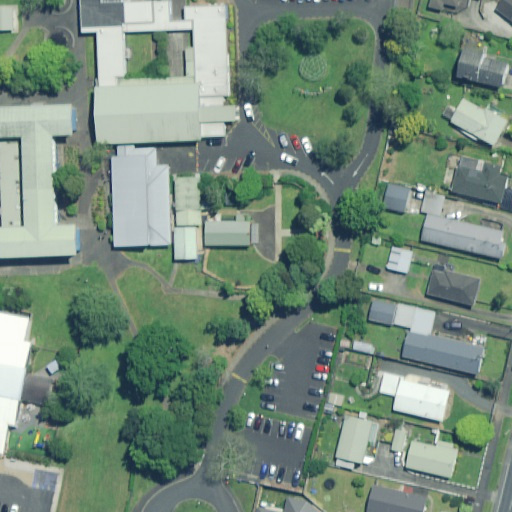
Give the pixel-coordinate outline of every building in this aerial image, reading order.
[(134,0),(84,0),(85,39),(101,39),(104,146),(208,144),(208,139),(228,139),(228,123),(241,123),(241,107),(228,107),(227,98),(232,98),(230,7),(187,8),(187,21),(174,22),(174,1),(135,2),(134,0)] [(433,0),(432,6),(447,10),(448,3),(461,7),(463,0),(433,0)] [(511,0),(505,0),(499,9),(511,17),(511,0)] [(491,51),(470,46),(464,76),(484,80),(484,81),(508,87),(511,67),(511,61),(490,57),(491,51)] [(488,109),(467,98),(460,111),(450,105),(446,114),(456,119),(454,122),(499,145),(511,121),(511,119),(489,108),(488,109)] [(5,112),(8,260),(86,258),(86,225),(63,225),(61,142),(84,141),(83,111),(5,112)] [(160,150),(116,151),(118,248),(176,247),(174,167),(160,167),(160,150)] [(507,166),(466,156),(463,165),(461,165),(455,191),(486,198),(484,204),(511,210),(511,189),(510,189),(511,182),(511,176),(505,175),(507,166)] [(207,177),(181,178),(182,225),(208,225),(207,177)] [(413,188),(391,183),(385,208),(407,213),(413,188)] [(423,211),(430,213),(424,240),(507,259),(511,242),(506,241),(508,231),(443,216),(447,197),(428,192),(423,211)] [(261,218),(213,219),(214,249),(261,248),(261,218)] [(204,228),(182,228),(183,260),(205,260),(204,228)] [(415,252),(394,247),(390,268),(410,273),(415,252)] [(485,278),(447,269),(447,272),(436,270),(430,294),(478,306),(485,278)] [(395,325),(399,305),(376,300),(371,320),(395,325)] [(438,313),(401,304),(396,324),(414,328),(413,331),(411,331),(405,357),(483,374),(489,347),(433,335),(438,313)] [(0,452),(13,456),(43,318),(0,308),(0,452)] [(446,422),(453,391),(406,380),(407,378),(386,373),(382,393),(400,397),(397,410),(446,422)] [(376,422),(348,415),(338,457),(366,464),(376,422)] [(408,432),(398,429),(393,450),(403,453),(408,432)] [(462,450),(440,445),(440,447),(415,441),(409,468),(455,479),(462,450)] [(427,511),(431,498),(376,485),(369,511),(427,511)] [(321,511),(309,501),(289,497),(285,511),(282,511),(260,507),(258,511),(321,511)]
